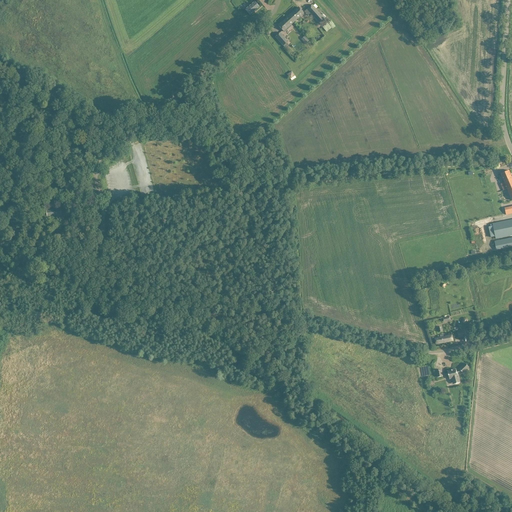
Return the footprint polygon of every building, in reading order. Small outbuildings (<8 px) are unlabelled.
[(254,2),(245,10),(250,15),(259,8),(254,2)] [(312,5),(304,12),(307,15),(310,13),(319,23),(324,18),(312,5)] [(298,7),(288,16),(293,22),(303,13),(298,7)] [(293,22),(288,16),(278,25),(284,31),(293,22)] [(275,37),(283,46),(288,41),(280,33),(275,37)] [(318,39),(315,37),(313,40),(317,44),(324,37),(322,35),(318,39)] [(312,44),(305,36),(301,40),(308,47),(312,44)] [(504,190),(507,189),(511,187),(508,181),(511,179),(511,177),(509,170),(501,174),(504,183),(501,184),(504,190)] [(46,210),(47,217),(54,216),(54,215),(61,215),(62,213),(62,211),(61,209),(53,210),(46,210)] [(511,219),(493,224),(496,239),(511,235),(511,237),(495,241),(497,250),(511,246),(511,219)] [(467,329),(457,331),(459,338),(468,335),(467,329)] [(440,335),(440,337),(435,338),(436,344),(453,341),(452,335),(444,336),(443,334),(440,335)] [(459,369),(463,373),(469,367),(465,363),(459,369)] [(447,371),(448,373),(450,379),(452,379),(454,385),(461,382),(458,374),(458,375),(457,373),(456,369),(447,371)]
